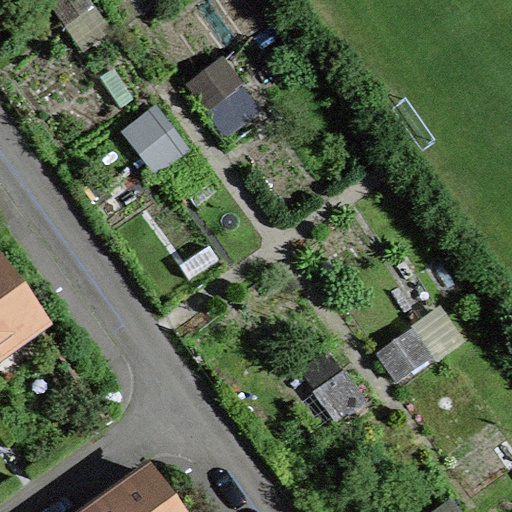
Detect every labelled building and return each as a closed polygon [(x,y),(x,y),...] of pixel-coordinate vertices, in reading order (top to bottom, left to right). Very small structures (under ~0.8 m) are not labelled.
[(43,0),(63,29),(95,7),(89,0),(43,0)] [(225,60),(187,86),(207,115),(245,89),(225,60)] [(245,89),(207,115),(222,137),(260,112),(245,89)] [(191,153),(156,107),(123,132),(158,177),(191,153)] [(0,344),(36,319),(1,270),(0,270),(0,344)] [(440,310),(412,329),(433,360),(461,341),(440,310)] [(412,329),(375,354),(397,385),(433,360),(412,329)] [(366,401),(344,371),(315,394),(336,423),(366,401)] [(174,511),(152,480),(107,511),(174,511)] [(460,511),(451,499),(433,511),(460,511)]
